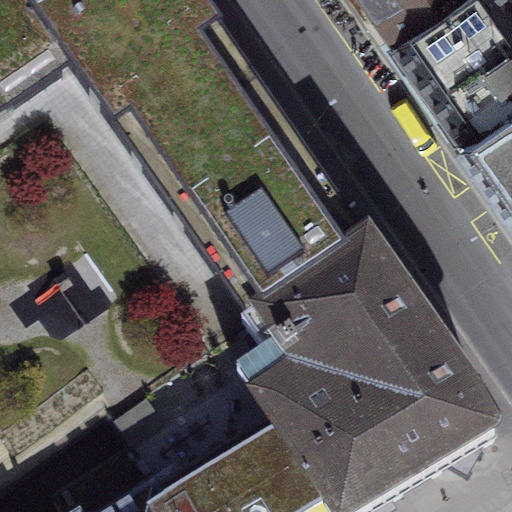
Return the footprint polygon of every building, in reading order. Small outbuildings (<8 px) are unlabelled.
[(193,0),(0,0),(0,273),(20,304),(89,259),(155,217),(282,129),(193,0)] [(374,0),(389,21),(395,30),(438,0),(374,0)] [(511,0),(438,0),(395,30),(399,36),(462,128),(511,94),(511,0)] [(511,94),(462,128),(502,183),(511,196),(511,94)] [(236,338),(367,249),(361,241),(282,129),(155,217),(89,259),(168,383),(236,338)] [(251,407),(325,511),(375,511),(468,457),(493,442),(494,441),(495,440),(495,439),(495,437),(495,436),(495,435),(480,409),(372,257),(367,249),(236,338),(261,371),(237,386),(251,407)] [(168,383),(89,259),(20,304),(104,434),(107,432),(168,383)] [(0,315),(20,304),(0,273),(0,315)] [(0,469),(17,495),(104,434),(20,304),(0,315),(0,469)] [(107,432),(127,463),(140,481),(251,407),(237,386),(261,371),(236,338),(168,383),(107,432)] [(325,511),(251,407),(140,481),(158,511),(325,511)] [(158,511),(140,481),(127,463),(53,507),(56,511),(158,511)] [(0,507),(17,495),(0,469),(0,507)]
